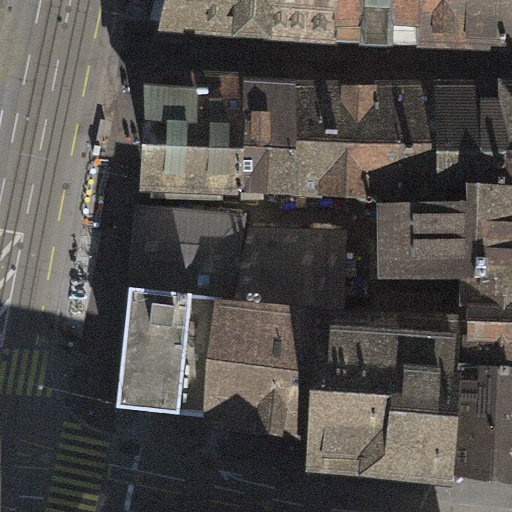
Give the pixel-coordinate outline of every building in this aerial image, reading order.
[(172,0),(166,26),(250,33),(333,41),(337,0),(172,0)] [(422,48),(420,0),(337,0),(333,41),(422,48)] [(511,0),(420,0),(422,48),(490,49),(511,49),(511,0)] [(241,133),(241,85),(197,81),(153,77),(152,131),(151,185),(237,189),(238,137),(241,133)] [(238,137),(237,189),(289,192),(291,88),(241,85),(241,133),(238,137)] [(443,88),(443,199),(473,198),(473,190),(511,191),(511,87),(497,87),(443,88)] [(443,88),(291,88),(289,192),(388,201),(443,199),(443,88)] [(476,277),(474,324),(473,362),(511,364),(511,191),(473,190),(473,198),(443,199),(388,201),(387,280),(476,277)] [(133,289),(222,298),(231,299),(239,217),(138,209),(133,289)] [(239,309),(222,307),(210,417),(209,421),(309,437),(320,294),(341,295),(343,234),(252,230),(239,309)] [(222,298),(133,289),(119,409),(210,417),(222,307),(222,298)] [(320,294),(309,437),(307,467),(451,481),(451,470),(456,370),(452,368),(454,324),(440,322),(441,295),(381,296),(381,320),(343,321),(341,295),(320,294)] [(456,370),(451,470),(511,481),(511,364),(473,362),(474,324),(454,324),(452,368),(456,370)]
